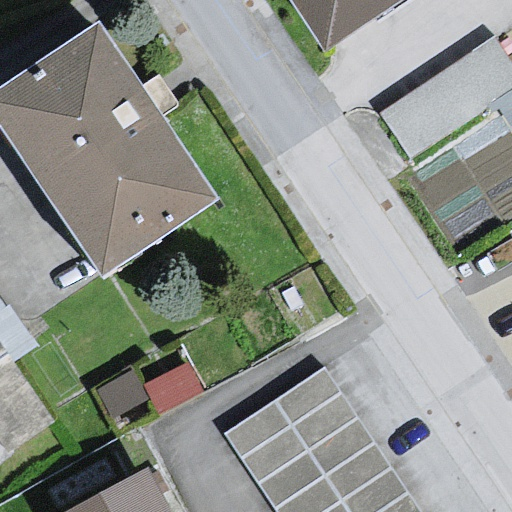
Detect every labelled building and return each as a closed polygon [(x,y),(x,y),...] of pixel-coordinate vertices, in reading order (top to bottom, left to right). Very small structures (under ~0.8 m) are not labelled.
[(297,0),(330,51),(404,0),(297,0)] [(511,71),(488,37),(380,112),(412,157),(511,88),(511,71)] [(107,44),(0,109),(0,129),(109,288),(227,216),(107,44)] [(0,285),(0,351),(30,333),(0,285)] [(430,511),(327,359),(223,429),(279,511),(430,511)] [(165,511),(147,477),(79,511),(165,511)]
